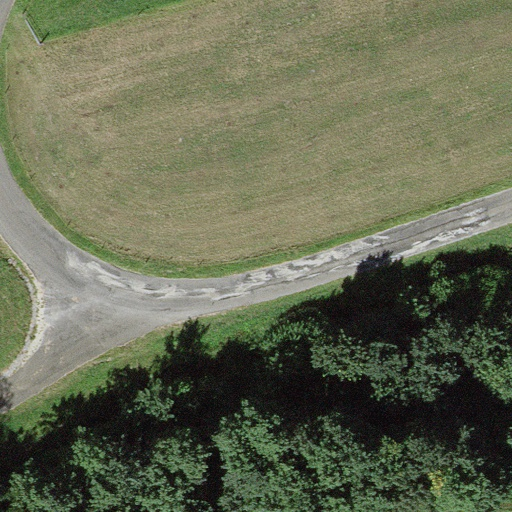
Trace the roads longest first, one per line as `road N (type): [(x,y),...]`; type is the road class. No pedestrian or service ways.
road 1 (unclassified): [(511,204),(214,296),(106,318),(0,207)]
road 2 (track): [(106,318),(0,388)]
